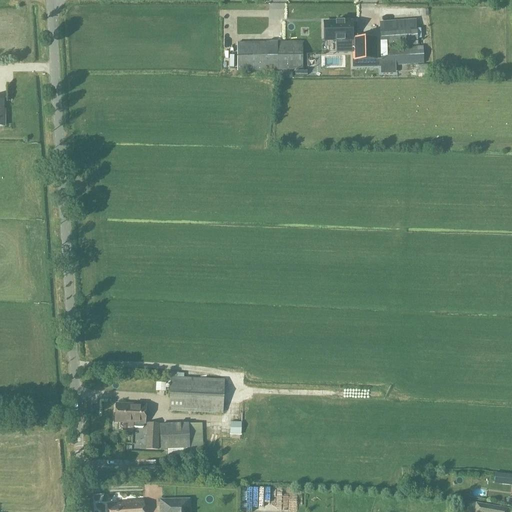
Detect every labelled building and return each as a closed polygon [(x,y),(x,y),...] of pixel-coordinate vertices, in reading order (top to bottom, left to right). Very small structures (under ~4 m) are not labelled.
[(374,22),(373,7),(363,8),(365,23),(374,22)] [(378,24),(411,23),(410,12),(387,13),(387,16),(378,16),(378,24)] [(344,41),(344,40),(352,40),(353,67),(378,67),(378,38),(357,39),(356,22),(343,22),(343,21),(336,22),(336,23),(324,23),(324,28),(323,28),(324,36),(324,40),(336,40),(336,41),(344,41)] [(380,28),(381,67),(381,74),(395,73),(394,66),(423,65),(423,47),(388,48),(388,47),(418,46),(417,26),(380,28)] [(237,72),(303,70),(303,42),(237,43),(237,72)] [(168,385),(170,385),(169,412),(223,414),(225,381),(184,379),(184,374),(169,373),(168,385)] [(115,407),(114,425),(127,426),(127,428),(133,428),(143,429),(143,427),(144,427),(145,409),(115,407)] [(241,435),(241,423),(231,423),(230,435),(241,435)] [(147,424),(146,438),(158,439),(158,425),(147,424)] [(188,424),(159,425),(161,450),(168,450),(168,456),(204,454),(202,424),(189,425),(188,424)] [(511,475),(503,474),(502,485),(511,485),(511,475)] [(274,501),(274,491),(239,491),(238,511),(258,511),(258,501),(274,501)] [(191,511),(191,500),(185,500),(160,501),(159,511),(191,511)] [(144,511),(143,501),(124,503),(124,504),(107,506),(107,511),(144,511)] [(508,511),(509,509),(468,502),(466,511),(508,511)]
